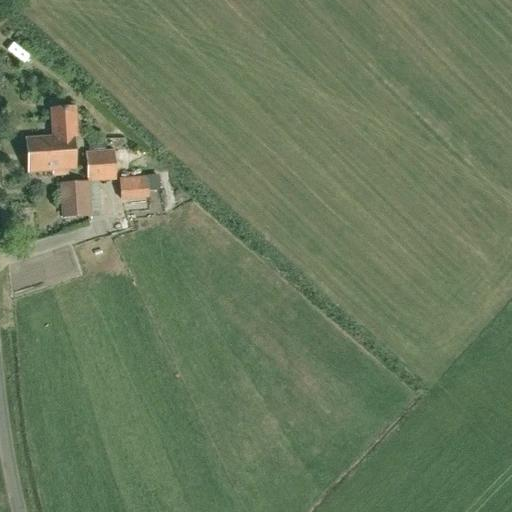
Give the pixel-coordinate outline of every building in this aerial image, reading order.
[(60,161),(60,170),(75,169),(73,138),(76,138),(74,108),(50,109),(52,137),(58,137),(59,157),(63,157),(63,161),(60,161)] [(27,173),(60,170),(60,161),(63,161),(63,157),(59,157),(58,137),(52,137),(24,139),(27,173)] [(116,181),(116,177),(114,151),(85,152),(86,183),(116,181)] [(159,175),(147,176),(118,178),(120,201),(149,199),(148,192),(160,191),(159,175)] [(61,185),(61,194),(63,217),(87,215),(85,183),(61,185)]
